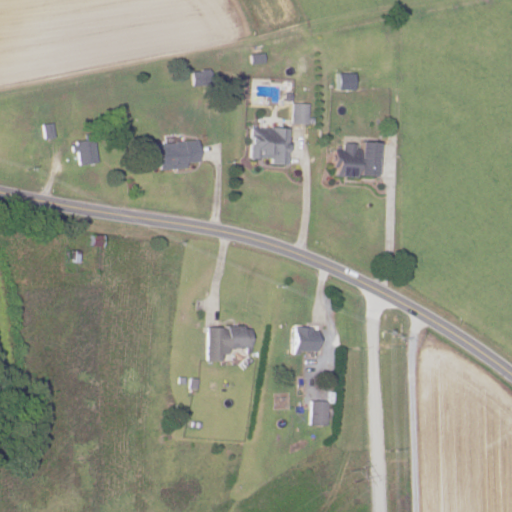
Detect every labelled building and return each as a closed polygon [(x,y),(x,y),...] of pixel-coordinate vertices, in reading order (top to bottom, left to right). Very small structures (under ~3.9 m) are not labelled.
[(305,123),(306,103),(290,102),(289,123),(305,123)] [(284,164),(286,128),(248,127),(247,158),(268,158),(268,164),(284,164)] [(74,164),(94,162),(92,139),(72,141),(74,164)] [(184,168),(184,162),(196,162),(195,141),(146,143),(147,164),(157,163),(157,169),(184,168)] [(373,177),(375,142),(355,142),(355,143),(340,142),(340,150),(332,149),(331,175),(373,177)] [(226,348),(248,348),(248,327),(204,327),(204,360),(218,361),(218,354),(226,354),(226,348)] [(314,352),(314,328),(291,328),(290,351),(314,352)] [(325,401),(307,401),(306,424),(324,425),(325,401)]
